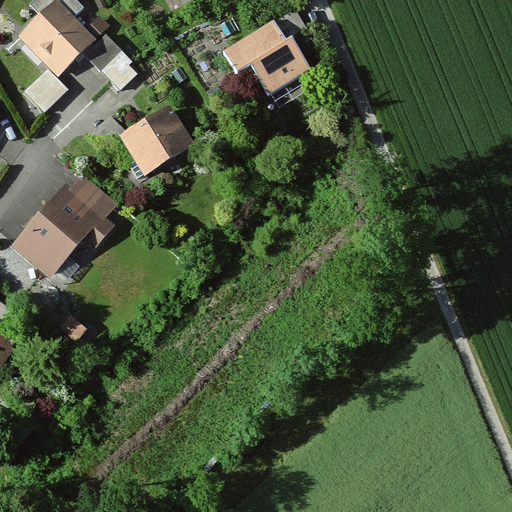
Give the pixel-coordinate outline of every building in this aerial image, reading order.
[(102,43),(62,2),(24,39),(64,79),(102,43)] [(282,25),(232,52),(245,78),(259,70),(273,96),(319,72),(302,40),(293,45),(282,25)] [(48,66),(26,90),(47,110),(70,86),(48,66)] [(128,66),(111,82),(120,92),(137,76),(128,66)] [(178,108),(126,137),(150,178),(201,150),(178,108)] [(110,119),(88,140),(102,155),(124,134),(110,119)] [(71,191),(65,185),(15,247),(57,281),(88,243),(99,252),(117,230),(107,222),(121,205),(84,175),(71,191)] [(0,373),(19,344),(0,332),(0,373)]
